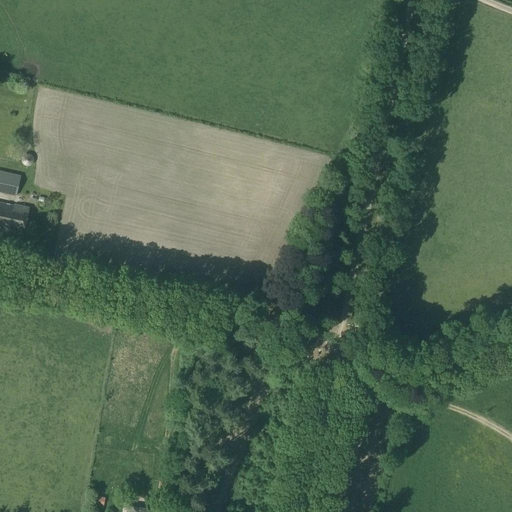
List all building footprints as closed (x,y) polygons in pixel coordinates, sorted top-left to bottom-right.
[(36,159),(28,159),(27,167),(36,167),(36,159)] [(0,192),(16,196),(21,176),(0,170),(0,192)] [(14,206),(0,202),(0,226),(24,232),(29,208),(14,204),(14,206)] [(175,481),(159,480),(156,503),(172,505),(175,481)] [(105,497),(96,496),(95,504),(103,506),(105,497)]
